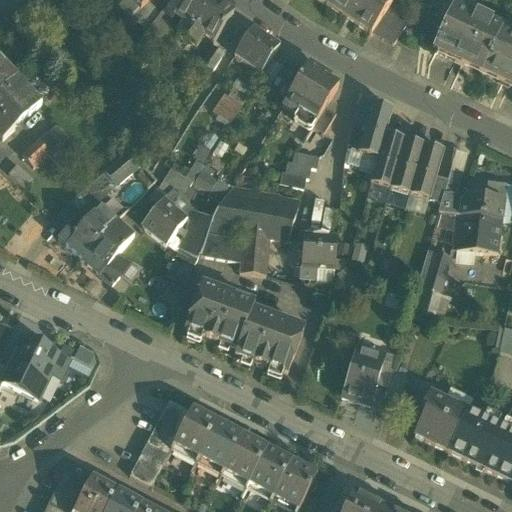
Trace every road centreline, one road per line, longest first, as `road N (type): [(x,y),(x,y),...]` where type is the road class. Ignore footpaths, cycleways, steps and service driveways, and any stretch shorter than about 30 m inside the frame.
road 1 (residential): [(147,352),(480,511)]
road 2 (residential): [(246,0),(334,58),(511,140)]
road 3 (residential): [(147,352),(115,396),(0,480)]
road 4 (residential): [(0,280),(147,352)]
